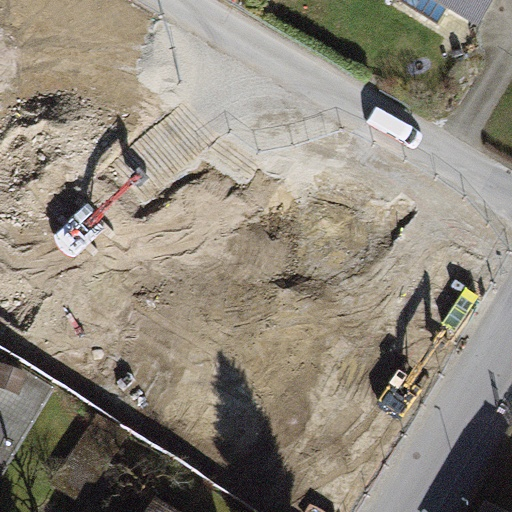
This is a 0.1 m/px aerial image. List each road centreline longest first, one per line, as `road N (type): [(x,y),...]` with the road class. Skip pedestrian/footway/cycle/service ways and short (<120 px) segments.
road 1 (residential): [(511,190),(181,0)]
road 2 (residential): [(511,332),(405,511)]
